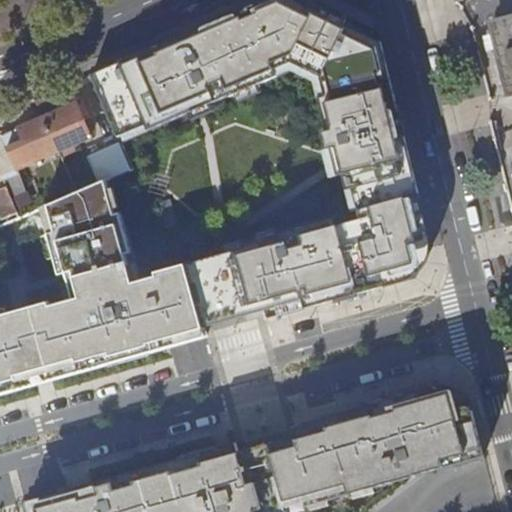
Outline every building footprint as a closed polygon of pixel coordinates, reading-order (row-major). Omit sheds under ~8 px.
[(188,264),(208,332),(265,317),(414,277),(430,238),(381,39),(300,0),(270,0),(92,74),(117,135),(125,142),(192,118),(194,123),(216,114),(214,106),(294,71),(315,80),(326,127),(323,131),(326,149),(323,149),(332,178),(342,176),(348,197),(352,199),(356,219),(188,264)] [(511,19),(494,24),(511,96),(511,19)] [(46,123),(60,156),(92,142),(78,109),(46,123)] [(22,172),(60,156),(46,123),(0,142),(0,164),(8,183),(12,182),(18,196),(30,191),(22,172)] [(121,142),(88,154),(100,183),(132,170),(121,142)] [(208,332),(188,264),(162,274),(162,278),(139,284),(130,256),(135,255),(125,216),(119,218),(109,183),(51,207),(58,235),(51,236),(63,277),(70,275),(77,302),(54,308),(53,305),(0,319),(0,394),(36,385),(52,381),(170,348),(208,332)] [(0,209),(6,224),(22,217),(11,192),(0,196),(0,209)] [(63,493),(30,502),(32,511),(259,511),(259,510),(310,497),(312,506),(416,475),(488,457),(475,400),(449,385),(298,427),(302,437),(243,454),(241,444),(214,451),(92,485),(63,493)]
